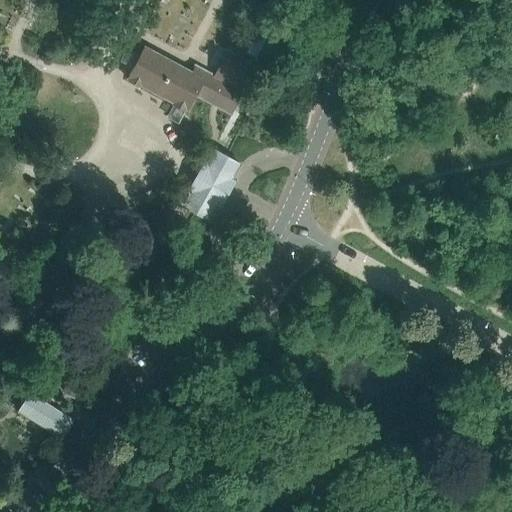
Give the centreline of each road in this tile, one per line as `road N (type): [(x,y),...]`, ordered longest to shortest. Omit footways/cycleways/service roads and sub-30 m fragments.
road 1 (tertiary): [(16,511),(116,423),(234,297),(281,221)]
road 2 (tertiary): [(511,349),(281,221)]
road 3 (tertiary): [(281,221),(372,0)]
